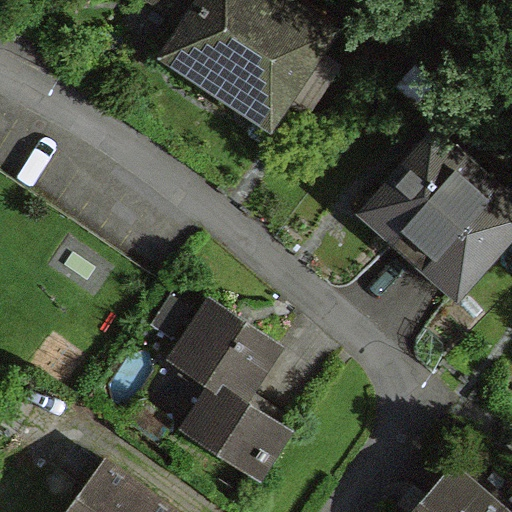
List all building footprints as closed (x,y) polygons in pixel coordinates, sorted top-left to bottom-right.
[(167,46),(276,114),(337,17),(310,0),(154,0),(184,18),(167,46)] [(511,180),(448,120),(373,199),(467,287),(511,240),(511,180)] [(192,424),(267,472),(296,426),(254,399),(288,347),(212,298),(174,357),(217,385),(192,424)] [(185,511),(117,456),(71,511),(185,511)] [(423,511),(511,511),(511,508),(464,466),(423,511)]
